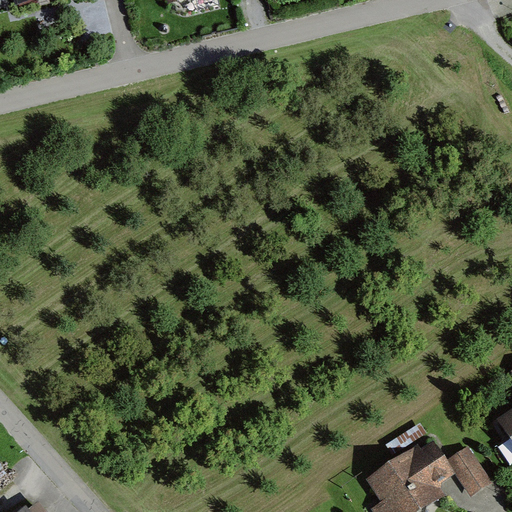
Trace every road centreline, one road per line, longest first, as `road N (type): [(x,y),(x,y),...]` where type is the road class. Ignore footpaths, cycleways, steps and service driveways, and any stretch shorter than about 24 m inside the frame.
road 1 (residential): [(0,103),(426,0)]
road 2 (unclassified): [(0,407),(95,511)]
